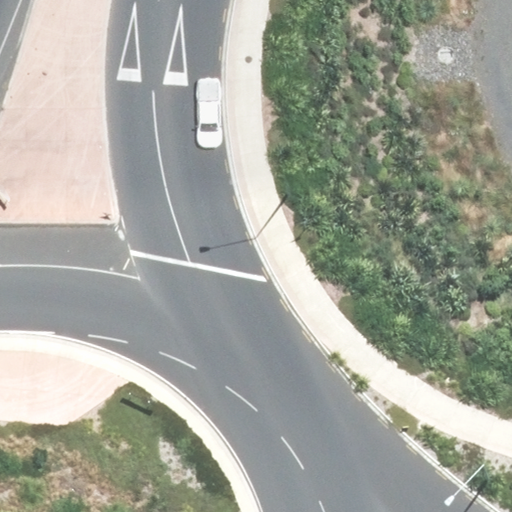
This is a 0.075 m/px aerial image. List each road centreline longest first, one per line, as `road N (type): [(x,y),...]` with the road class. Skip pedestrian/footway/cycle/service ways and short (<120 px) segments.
road 1 (trunk): [(160,0),(156,95),(167,180),(219,339)]
road 2 (trunk): [(0,297),(97,301),(219,339)]
road 3 (trunk): [(219,339),(300,436),(323,483)]
